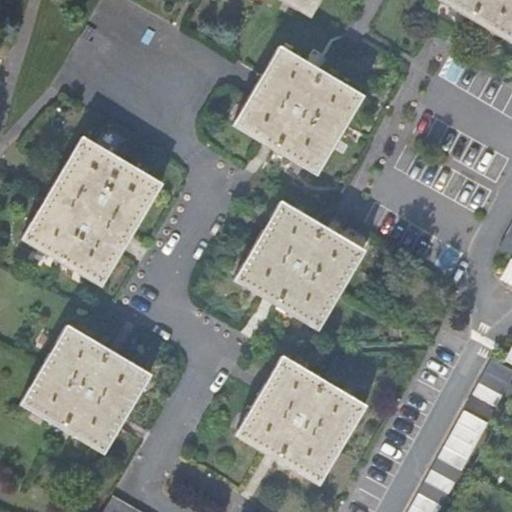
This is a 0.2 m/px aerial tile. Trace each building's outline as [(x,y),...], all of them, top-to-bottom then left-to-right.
[(320,0),(279,0),(310,17),(320,0)] [(511,0),(435,0),(509,45),(511,40),(511,0)] [(278,46),(230,126),(315,176),(362,96),(278,46)] [(81,137),(20,241),(100,287),(161,185),(81,137)] [(280,200),(231,280),(317,330),(365,250),(280,200)] [(511,225),(500,248),(511,254),(511,225)] [(511,261),(511,260),(500,279),(511,285),(511,261)] [(65,325),(19,404),(102,454),(150,375),(65,325)] [(364,406),(281,356),(233,435),(317,485),(364,406)] [(511,370),(491,359),(466,406),(488,419),(511,376),(511,370)] [(437,511),(487,423),(463,410),(407,511),(437,511)] [(140,511),(113,496),(103,511),(140,511)]
